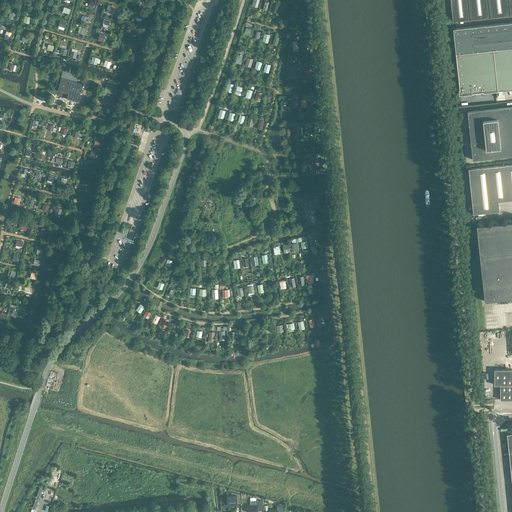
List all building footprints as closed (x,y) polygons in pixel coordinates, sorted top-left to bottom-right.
[(511,0),(450,0),(453,21),(511,14),(511,0)] [(277,13),(279,5),(274,3),(271,12),(277,13)] [(62,10),(69,12),(71,6),(63,4),(62,10)] [(109,27),(111,20),(104,18),(103,26),(109,27)] [(58,28),(65,30),(67,21),(61,19),(58,28)] [(511,22),(464,27),(453,28),(456,54),(460,94),(511,88),(511,22)] [(252,28),(246,26),(244,33),(250,35),(252,28)] [(28,34),(21,32),(19,39),(26,41),(28,34)] [(271,34),(266,32),(263,40),(268,42),(271,34)] [(98,40),(106,42),(108,36),(100,33),(98,40)] [(53,44),(47,42),(45,48),(51,50),(53,44)] [(242,64),(245,52),(241,51),(240,55),(238,54),(236,62),(242,64)] [(105,60),(104,66),(111,68),(113,61),(105,60)] [(8,69),(15,71),(17,65),(9,63),(8,69)] [(82,87),(83,84),(76,82),(78,75),(63,70),(60,80),(58,79),(55,90),(52,90),(51,93),(54,93),(53,94),(67,98),(68,96),(71,97),(71,98),(78,100),(80,93),(81,93),(82,87)] [(114,96),(117,86),(107,83),(103,99),(109,100),(111,95),(114,96)] [(235,95),(241,96),(244,87),(238,85),(235,95)] [(511,106),(467,111),(472,160),(511,155),(511,106)] [(108,117),(110,111),(110,110),(111,109),(104,107),(101,107),(98,117),(99,117),(101,117),(100,121),(107,123),(108,117)] [(127,128),(135,131),(138,122),(130,120),(127,128)] [(262,130),(264,123),(258,121),(256,128),(262,130)] [(57,127),(55,127),(55,124),(48,124),(49,133),(52,133),(52,131),(57,131),(57,127)] [(138,149),(141,139),(129,135),(126,146),(138,149)] [(90,150),(89,159),(97,160),(98,151),(90,150)] [(511,200),(511,164),(468,169),(473,214),(499,211),(498,202),(511,200)] [(315,224),(314,207),(320,207),(319,199),(313,199),(313,202),(307,203),(307,200),(301,201),(302,215),(304,215),(304,218),(306,218),(307,224),(315,224)] [(511,222),(476,226),(484,302),(511,298),(511,222)] [(271,262),(269,253),(262,254),(263,263),(271,262)] [(136,309),(141,312),(146,306),(141,303),(136,309)] [(15,314),(17,305),(10,304),(8,313),(15,314)] [(152,309),(147,306),(142,314),(147,317),(152,309)] [(158,323),(161,316),(156,314),(153,321),(158,323)] [(500,400),(511,400),(511,370),(494,370),(494,385),(500,385),(500,400)] [(227,495),(228,505),(233,505),(233,506),(236,506),(236,504),(238,504),(238,503),(241,503),(240,494),(231,492),(232,495),(227,495)] [(251,505),(247,505),(247,511),(252,511),(258,511),(262,510),(261,500),(257,501),(250,501),(251,505)]
